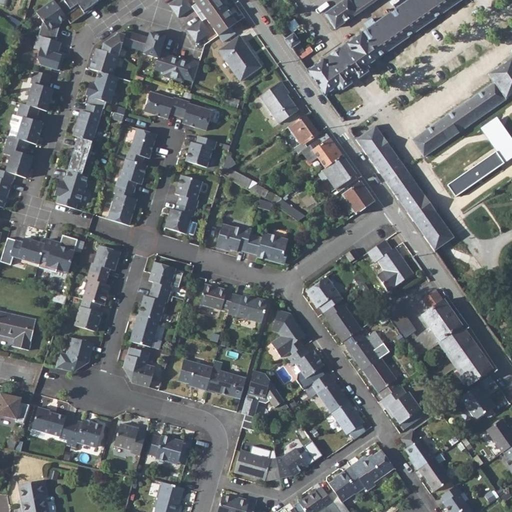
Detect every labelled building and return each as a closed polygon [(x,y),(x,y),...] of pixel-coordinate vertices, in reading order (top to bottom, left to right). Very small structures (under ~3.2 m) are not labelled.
[(38,36),(55,41),(61,23),(67,18),(57,4),(54,0),(53,0),(36,12),(42,22),(38,36)] [(61,0),(57,4),(67,18),(70,23),(89,10),(88,8),(98,1),(97,0),(61,0)] [(178,18),(192,8),(186,0),(176,0),(169,5),(178,18)] [(213,28),(218,36),(231,27),(237,23),(231,15),(230,16),(226,12),(228,11),(220,0),(192,0),(210,24),(211,23),(215,27),(213,28)] [(307,70),(325,95),(340,85),(343,88),(351,83),(348,78),(357,72),(360,77),(367,71),(365,67),(379,57),(379,56),(459,0),(409,0),(363,33),(362,32),(346,43),(347,44),(307,70)] [(345,0),(326,14),(335,27),(374,0),(345,0)] [(187,30),(196,43),(210,33),(201,20),(187,30)] [(218,36),(223,42),(235,33),(231,27),(218,36)] [(280,32),(296,55),(303,50),(297,42),(299,42),(293,34),(292,35),(287,27),(280,32)] [(95,48),(89,68),(98,71),(112,75),(122,44),(143,51),(143,53),(157,58),(154,69),(163,72),(162,75),(183,82),(184,78),(193,81),(199,61),(191,59),(190,61),(168,54),(168,52),(161,49),(165,36),(149,32),(148,37),(126,30),(124,34),(118,32),(103,43),(101,50),(95,48)] [(40,64),(59,70),(63,56),(56,54),(60,42),(55,41),(38,36),(34,48),(39,50),(37,58),(40,64)] [(219,51),(241,81),(261,66),(239,36),(219,51)] [(511,57),(489,74),(495,82),(412,140),(424,156),(511,94),(511,57)] [(34,107),(46,111),(53,89),(46,87),(50,75),(34,70),(30,83),(32,84),(26,105),(34,107)] [(112,75),(98,71),(94,83),(91,85),(88,84),(85,94),(90,96),(90,97),(108,102),(111,93),(113,94),(118,77),(112,75)] [(135,75),(133,83),(140,85),(143,78),(135,75)] [(261,97),(280,123),(299,110),(285,92),(287,90),(282,82),(261,97)] [(166,94),(167,87),(154,84),(152,91),(166,94)] [(177,115),(181,99),(174,97),(173,98),(150,91),(143,111),(155,114),(156,112),(160,113),(160,116),(168,118),(169,113),(177,115)] [(189,102),(181,99),(177,115),(183,117),(182,123),(190,125),(191,123),(195,124),(194,126),(206,130),(212,111),(189,103),(189,102)] [(29,142),(36,144),(42,123),(31,119),(34,107),(26,105),(20,103),(16,115),(22,117),(15,138),(29,142)] [(78,119),(72,135),(77,137),(92,141),(102,108),(87,104),(85,112),(82,120),(78,119)] [(11,127),(8,136),(15,138),(22,117),(16,115),(13,114),(10,123),(11,127)] [(289,127),(293,133),(301,128),(303,132),(309,140),(318,134),(305,115),(289,127)] [(385,182),(386,183),(406,169),(375,125),(355,139),(378,171),(379,170),(386,181),(385,182)] [(296,137),(303,132),(301,128),(293,133),(296,137)] [(156,135),(136,129),(126,160),(141,164),(143,158),(148,160),(151,151),(148,150),(150,146),(152,147),(156,135)] [(216,140),(198,134),(196,142),(191,140),(186,160),(207,165),(212,147),(214,148),(216,140)] [(315,154),(325,169),(343,156),(327,134),(302,150),(308,159),(315,154)] [(14,174),(26,178),(32,156),(25,154),(29,142),(15,138),(8,136),(3,153),(10,155),(5,171),(14,174)] [(71,157),(67,170),(81,174),(92,141),(77,137),(73,149),(69,148),(66,156),(71,157)] [(227,152),(220,175),(233,166),(236,164),(227,152)] [(323,170),(336,189),(356,175),(343,156),(325,169),(323,170)] [(146,166),(141,164),(126,160),(125,159),(119,178),(117,177),(115,185),(133,191),(135,183),(140,185),(146,166)] [(220,175),(236,183),(240,179),(245,175),(233,166),(220,175)] [(0,206),(3,207),(11,182),(12,182),(14,174),(5,171),(0,169),(0,206)] [(398,197),(408,212),(406,213),(413,222),(414,220),(424,235),(423,236),(434,251),(454,237),(434,211),(435,210),(424,195),(423,196),(416,185),(417,184),(406,169),(386,183),(396,198),(398,197)] [(85,183),(87,176),(81,174),(67,170),(65,178),(67,179),(65,182),(59,180),(54,195),(58,196),(55,203),(75,209),(77,202),(79,202),(82,193),(83,193),(86,184),(85,183)] [(206,181),(185,175),(180,194),(185,195),(182,203),(201,208),(203,200),(201,199),(206,181)] [(244,181),(240,179),(236,183),(248,189),(253,185),(245,180),(244,181)] [(343,195),(356,214),(374,201),(361,182),(343,195)] [(114,194),(108,212),(130,219),(136,200),(131,198),(133,191),(115,185),(112,193),(114,194)] [(248,189),(267,199),(269,195),(265,193),(265,192),(253,185),(248,189)] [(272,191),(269,195),(267,199),(275,204),(282,198),(272,191)] [(201,208),(182,203),(180,210),(176,209),(170,228),(192,234),(197,216),(199,216),(201,208)] [(282,209),(287,213),(289,209),(290,208),(285,204),(282,209)] [(292,211),(289,209),(287,213),(297,220),(303,216),(294,208),(292,211)] [(225,247),(237,250),(237,248),(245,250),(250,233),(251,228),(242,226),(242,228),(221,222),(214,246),(224,249),(225,247)] [(256,255),(280,262),(284,260),(286,251),(284,248),(286,238),(263,232),(262,236),(250,233),(245,250),(257,253),(256,255)] [(59,243),(45,239),(44,244),(38,264),(37,266),(55,272),(56,269),(67,272),(77,240),(62,235),(59,243)] [(7,237),(0,259),(0,261),(10,265),(13,256),(38,264),(44,244),(24,237),(22,242),(7,237)] [(392,250),(385,240),(367,253),(374,262),(374,263),(379,259),(383,265),(381,266),(384,270),(377,275),(388,291),(413,274),(395,248),(392,250)] [(119,251),(98,245),(92,263),(91,263),(89,271),(107,276),(109,268),(114,270),(119,251)] [(354,249),(345,254),(349,259),(350,262),(359,256),(354,249)] [(369,265),(377,275),(384,270),(381,266),(383,265),(379,259),(374,263),(374,262),(369,265)] [(176,266),(154,260),(149,279),(153,280),(151,288),(170,293),(172,285),(170,285),(171,283),(175,269),(176,266)] [(171,283),(178,285),(182,271),(175,269),(171,283)] [(107,276),(89,271),(86,279),(88,279),(83,299),(100,304),(105,305),(110,285),(105,284),(107,276)] [(27,277),(25,284),(31,286),(33,278),(27,277)] [(318,307),(322,313),(342,300),(326,277),(305,291),(317,308),(318,307)] [(221,306),(228,308),(233,293),(226,291),(226,288),(205,282),(200,302),(221,308),(221,306)] [(144,294),(138,313),(158,318),(160,319),(166,301),(167,301),(170,293),(151,288),(149,296),(144,294)] [(437,341),(468,385),(491,368),(436,289),(424,297),(425,298),(422,299),(430,310),(422,316),(438,340),(437,341)] [(227,311),(261,320),(267,300),(243,293),(242,295),(233,293),(228,308),(227,311)] [(80,306),(75,324),(97,330),(102,311),(98,310),(100,304),(83,299),(81,306),(80,306)] [(326,321),(341,343),(342,342),(359,331),(360,330),(342,300),(322,313),(327,320),(326,321)] [(408,337),(418,329),(394,300),(384,308),(408,337)] [(290,350),(293,354),(304,346),(300,339),(306,335),(290,313),(278,310),(272,329),(277,331),(280,336),(271,343),(281,357),(290,350)] [(13,347),(29,350),(36,320),(0,311),(0,334),(14,338),(13,347)] [(151,345),(158,318),(138,313),(131,340),(151,345)] [(359,331),(342,342),(347,348),(346,349),(361,371),(380,358),(364,336),(363,337),(359,331)] [(3,343),(12,345),(14,338),(5,336),(3,343)] [(73,370),(89,361),(90,361),(94,342),(72,336),(68,353),(60,358),(59,357),(57,366),(73,370)] [(130,345),(127,353),(147,359),(149,351),(130,345)] [(295,363),(305,378),(323,365),(312,351),(309,353),(304,346),(293,354),(285,359),(290,366),(295,363)] [(124,365),(132,381),(149,386),(155,366),(145,363),(147,359),(127,353),(124,365)] [(177,378),(188,381),(196,383),(195,385),(206,388),(211,370),(212,365),(184,357),(177,378)] [(377,392),(382,398),(399,387),(394,380),(395,379),(380,358),(361,371),(377,393),(377,392)] [(211,370),(206,388),(214,390),(215,389),(239,396),(245,375),(220,368),(219,372),(211,370)] [(253,369),(246,393),(241,411),(254,415),(258,400),(266,403),(270,400),(274,407),(284,400),(265,373),(253,369)] [(317,394),(330,413),(348,401),(334,381),(334,382),(327,372),(310,384),(317,394)] [(458,398),(473,420),(493,407),(486,396),(484,398),(480,393),(484,390),(479,383),(458,398)] [(317,394),(310,384),(304,388),(311,398),(317,394)] [(380,400),(385,407),(387,406),(393,415),(399,423),(419,409),(407,392),(405,394),(399,386),(399,387),(382,398),(380,400)] [(15,420),(24,422),(30,403),(20,401),(21,396),(0,391),(0,413),(16,417),(15,420)] [(350,433),(354,439),(365,431),(361,425),(363,423),(348,401),(330,413),(346,435),(350,433)] [(32,428),(60,436),(60,437),(68,440),(74,419),(56,413),(50,411),(51,410),(38,406),(32,428)] [(391,417),(393,415),(387,406),(385,407),(391,417)] [(241,425),(254,429),(256,421),(243,417),(241,425)] [(68,440),(67,444),(76,447),(78,442),(81,441),(97,445),(103,424),(84,419),(83,421),(74,419),(68,440)] [(485,431),(501,454),(502,453),(511,446),(511,434),(507,428),(502,420),(485,431)] [(140,427),(132,425),(121,422),(115,444),(133,449),(132,452),(140,454),(147,432),(139,430),(140,427)] [(404,449),(409,456),(414,462),(412,464),(416,470),(417,469),(433,458),(434,457),(420,438),(418,439),(412,429),(399,438),(406,448),(404,449)] [(161,435),(156,453),(168,457),(167,459),(176,462),(177,459),(185,461),(191,442),(182,440),(183,438),(161,432),(161,435)] [(156,453),(161,435),(154,433),(149,451),(156,453)] [(19,436),(9,434),(7,444),(15,446),(19,436)] [(511,446),(502,453),(507,460),(503,463),(511,475),(511,446)] [(275,455),(279,476),(291,473),(292,475),(314,460),(306,449),(300,453),(295,447),(281,457),(280,455),(275,455)] [(264,477),(264,478),(279,476),(275,455),(270,457),(239,448),(233,470),(251,475),(252,473),(264,477)] [(365,455),(358,460),(359,462),(352,468),(366,488),(368,490),(376,484),(374,482),(395,468),(382,450),(368,460),(365,455)] [(433,458),(417,469),(422,477),(425,475),(430,484),(429,485),(434,493),(450,481),(444,473),(445,472),(439,464),(438,465),(433,458)] [(366,488),(352,468),(346,472),(344,469),(337,475),(338,476),(329,483),(342,502),(366,488)] [(22,505),(23,511),(54,511),(53,500),(51,499),(47,500),(43,479),(17,485),(21,506),(22,505)] [(156,505),(154,511),(175,511),(176,510),(177,510),(179,501),(177,500),(181,485),(162,479),(155,505),(156,505)] [(300,501),(307,511),(317,511),(326,506),(328,507),(334,503),(323,486),(300,501)] [(443,504),(448,511),(471,511),(459,494),(461,493),(456,486),(440,496),(445,503),(443,504)] [(244,511),(249,497),(241,495),(241,497),(235,496),(223,492),(217,511),(220,511),(244,511)]
